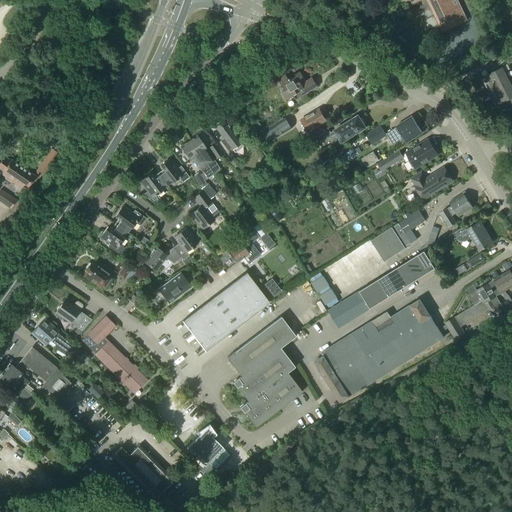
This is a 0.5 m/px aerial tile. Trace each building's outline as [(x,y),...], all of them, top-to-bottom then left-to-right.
[(408,0),(409,2),(414,0),(426,0),(441,31),(464,20),(453,0),(408,0)] [(502,62),(511,56),(511,49),(499,56),(502,62)] [(488,93),(509,82),(504,73),(509,70),(507,65),(499,69),(481,78),(488,93)] [(306,82),(299,72),(289,78),(286,75),(279,80),(283,87),(279,89),(286,101),(293,96),(296,100),(317,86),(312,78),(306,82)] [(511,88),(509,82),(488,93),(496,107),(509,100),(511,106),(511,88)] [(326,121),(320,110),(307,117),(300,121),(307,132),(314,128),(326,121)] [(357,117),(334,132),(330,135),(327,129),(314,138),(319,146),(336,136),(341,144),(365,129),(363,126),(365,125),(361,119),(359,120),(357,117)] [(422,133),(412,117),(396,127),(396,128),(391,131),(386,134),(393,145),(403,138),(407,143),(422,133)] [(214,126),(224,139),(221,142),(228,151),(231,148),(235,153),(243,146),(236,137),(233,139),(230,134),(232,133),(222,119),(220,121),(218,120),(216,122),(216,124),(214,126)] [(249,136),(256,131),(251,125),(245,129),(249,136)] [(381,126),(366,135),(370,142),(372,145),(387,136),(385,133),(381,126)] [(206,150),(196,136),(189,141),(196,150),(195,151),(200,159),(201,158),(207,167),(208,167),(210,170),(213,174),(213,175),(218,171),(219,168),(213,160),(212,160),(210,156),(208,158),(204,152),(206,150)] [(412,164),(416,170),(438,156),(437,154),(438,154),(434,148),(433,148),(428,140),(421,144),(422,145),(418,147),(418,146),(406,153),(410,161),(408,162),(410,166),(412,164)] [(200,159),(195,151),(196,150),(189,141),(180,147),(190,161),(192,159),(202,174),(200,176),(199,174),(194,177),(202,189),(201,189),(203,191),(209,199),(215,194),(207,184),(207,185),(204,181),(213,174),(210,170),(208,167),(207,167),(201,158),(200,159)] [(217,159),(222,156),(215,145),(209,148),(217,159)] [(52,150),(34,177),(11,160),(10,162),(4,158),(0,163),(0,170),(3,172),(1,174),(5,177),(5,179),(11,183),(13,182),(14,183),(14,186),(14,189),(18,192),(22,192),(23,191),(25,190),(25,191),(31,183),(34,185),(40,175),(44,179),(56,162),(61,155),(52,150)] [(374,152),(362,160),(367,168),(379,161),(374,152)] [(381,170),(374,175),(377,179),(388,173),(386,169),(403,158),(399,152),(378,165),(381,170)] [(231,154),(226,158),(233,168),(239,164),(231,154)] [(177,168),(170,159),(160,166),(162,170),(157,173),(167,186),(172,182),(178,178),(182,183),(189,177),(180,166),(177,168)] [(452,182),(444,168),(426,180),(422,173),(411,180),(415,185),(424,200),(452,182)] [(167,186),(157,173),(152,177),(150,174),(140,182),(147,191),(143,194),(143,195),(154,204),(160,200),(156,195),(162,190),(167,186)] [(0,202),(11,210),(17,201),(0,190),(0,189),(0,202)] [(202,229),(214,220),(204,208),(211,202),(209,199),(203,191),(193,198),(200,207),(190,214),(202,229)] [(465,196),(463,193),(449,203),(451,206),(439,214),(448,228),(456,223),(452,216),(456,214),(458,217),(473,208),(468,201),(470,200),(467,195),(465,196)] [(132,213),(122,206),(115,216),(118,219),(114,224),(127,233),(131,228),(136,222),(140,226),(146,219),(134,210),(132,213)] [(405,234),(425,221),(418,211),(409,217),(405,220),(371,242),(385,263),(406,249),(405,248),(411,244),(405,234)] [(493,243),(480,222),(466,230),(464,227),(455,233),(457,236),(459,237),(460,239),(462,239),(464,239),(470,235),(480,251),(493,243)] [(127,233),(114,224),(111,229),(107,227),(100,237),(110,244),(108,247),(119,255),(124,248),(119,245),(124,239),(123,238),(127,233)] [(183,261),(189,256),(186,252),(197,243),(186,228),(174,237),(180,246),(175,250),(174,250),(181,258),(183,261)] [(236,240),(226,247),(228,250),(226,252),(236,264),(243,259),(248,265),(260,256),(250,243),(258,237),(253,230),(237,242),(236,240)] [(429,235),(426,243),(429,248),(433,245),(436,238),(429,235)] [(165,254),(154,246),(143,262),(156,271),(165,258),(173,264),(181,258),(174,250),(175,250),(173,248),(165,254)] [(424,252),(329,310),(340,328),(434,269),(424,252)] [(470,268),(485,259),(482,253),(467,263),(470,268)] [(85,269),(82,272),(83,274),(82,276),(96,285),(98,283),(103,287),(109,278),(105,275),(107,271),(101,267),(100,269),(91,263),(87,269),(85,269)] [(118,275),(124,279),(126,275),(132,279),(136,273),(125,265),(118,275)] [(464,265),(455,270),(459,276),(467,271),(464,265)] [(511,286),(511,275),(509,271),(494,281),(494,280),(476,291),(473,286),(465,291),(474,306),(454,318),(445,323),(456,341),(465,336),(460,327),(494,307),(495,309),(501,305),(496,297),(511,286)] [(169,304),(191,287),(180,273),(157,290),(169,304)] [(246,273),(182,322),(205,352),(269,303),(246,273)] [(271,281),(265,286),(273,297),(280,292),(271,281)] [(127,298),(132,303),(137,299),(132,294),(127,298)] [(444,338),(420,299),(391,317),(387,312),(372,321),(373,321),(322,353),(325,356),(315,362),(340,402),(350,396),(444,338)] [(73,307),(64,301),(56,312),(70,323),(71,321),(77,326),(84,316),(78,312),(78,311),(81,307),(81,305),(78,302),(76,303),(73,307)] [(102,337),(112,326),(105,319),(89,335),(95,341),(100,335),(102,337)] [(65,341),(56,333),(57,332),(45,320),(33,334),(45,345),(49,341),(55,345),(54,348),(63,353),(67,350),(70,353),(74,348),(67,342),(66,340),(65,341)] [(305,381),(268,333),(211,374),(250,424),(305,381)] [(107,343),(96,355),(134,393),(146,381),(107,343)] [(59,402),(72,386),(68,380),(62,375),(63,374),(31,349),(21,361),(46,381),(41,387),(59,402)] [(84,365),(90,359),(83,353),(78,358),(84,365)] [(24,388),(28,383),(20,376),(21,374),(9,364),(3,372),(24,388)] [(23,389),(24,388),(3,372),(0,375),(0,383),(8,390),(10,388),(18,395),(23,389)] [(94,383),(87,390),(97,399),(104,393),(101,390),(102,388),(98,385),(97,386),(94,383)] [(29,397),(31,395),(23,389),(18,395),(21,397),(21,396),(25,399),(29,397)] [(13,397),(8,403),(18,410),(23,404),(13,397)] [(133,416),(140,409),(131,400),(124,407),(133,416)] [(22,420),(13,411),(7,418),(16,426),(22,420)] [(195,439),(186,448),(204,467),(210,461),(217,468),(230,455),(223,448),(213,438),(216,435),(209,424),(198,432),(200,434),(195,439)] [(139,444),(128,454),(120,446),(110,456),(120,465),(154,499),(155,498),(163,506),(168,511),(175,506),(161,492),(173,480),(139,444)]
